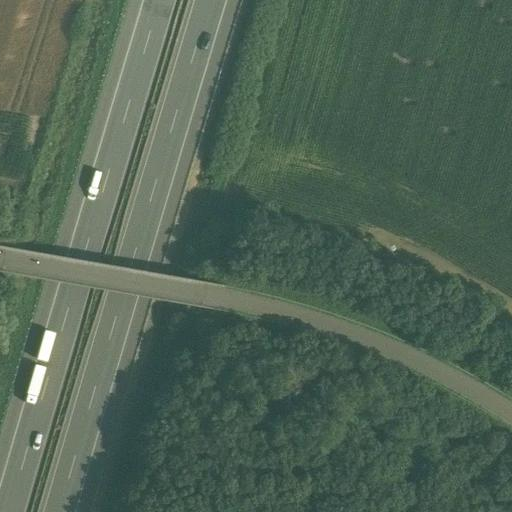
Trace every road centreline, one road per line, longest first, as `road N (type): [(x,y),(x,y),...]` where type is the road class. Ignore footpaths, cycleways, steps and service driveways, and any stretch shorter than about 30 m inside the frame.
road 1 (unclassified): [(511,419),(412,362),(294,317),(0,260)]
road 2 (motorway): [(68,511),(221,0)]
road 3 (motorway): [(157,0),(7,511)]
